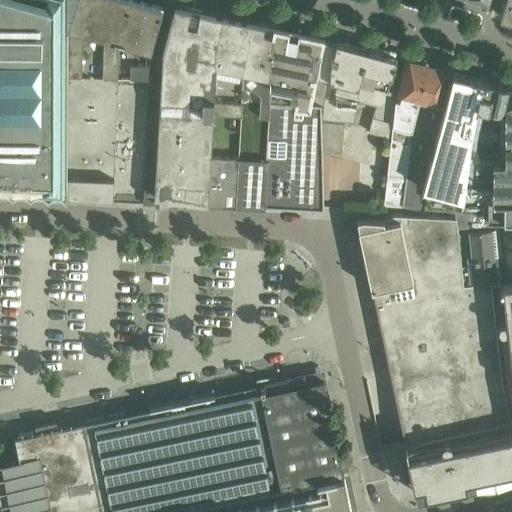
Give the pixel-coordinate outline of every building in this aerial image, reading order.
[(0,0),(0,188),(45,190),(45,191),(70,192),(69,24),(75,0),(0,0)] [(121,37),(129,0),(75,0),(69,24),(70,192),(112,195),(113,170),(115,147),(116,125),(117,102),(118,79),(121,37)] [(129,0),(121,37),(118,79),(148,81),(149,65),(150,47),(162,3),(149,0),(129,0)] [(511,0),(503,0),(499,15),(511,18),(511,0)] [(224,17),(174,7),(163,49),(154,197),(208,200),(210,151),(212,110),(215,62),(224,17)] [(208,200),(235,202),(244,43),(248,22),(224,17),(215,62),(212,110),(210,151),(208,200)] [(244,43),(235,202),(263,203),(269,100),(270,74),(273,27),(248,22),(244,43)] [(263,203),(324,207),(322,149),(323,150),(321,101),(310,99),(313,89),(315,78),(323,37),(273,27),(270,74),(269,100),(263,203)] [(336,39),(323,37),(315,78),(313,89),(310,99),(321,101),(323,150),(329,150),(329,154),(340,156),(343,120),(353,120),(354,98),(360,100),(358,84),(365,55),(367,47),(342,41),(336,39)] [(367,47),(365,55),(358,84),(361,98),(360,100),(375,104),(368,131),(390,137),(395,98),(393,97),(391,94),(393,89),(387,88),(396,55),(367,47)] [(383,201),(403,203),(407,166),(411,129),(419,100),(426,70),(428,63),(406,58),(397,93),(395,92),(395,98),(390,137),(383,201)] [(450,68),(428,63),(426,70),(419,100),(411,129),(407,166),(403,203),(418,206),(422,188),(423,184),(434,143),(445,104),(441,103),(450,68)] [(434,143),(423,184),(428,185),(425,206),(461,208),(463,195),(476,101),(476,99),(480,83),(481,76),(453,69),(448,89),(445,104),(434,143)] [(511,83),(481,76),(480,83),(476,101),(463,195),(503,196),(504,198),(511,198),(511,83)] [(118,79),(117,102),(147,104),(148,81),(118,79)] [(117,102),(116,125),(146,127),(147,104),(117,102)] [(116,125),(115,147),(145,149),(146,127),(116,125)] [(115,147),(113,170),(143,172),(145,149),(115,147)] [(113,170),(112,195),(142,196),(143,172),(113,170)] [(511,198),(504,198),(503,196),(463,195),(461,208),(460,215),(465,215),(464,227),(485,225),(486,217),(509,218),(510,226),(511,225),(511,198)] [(376,214),(356,218),(371,288),(373,288),(406,442),(405,443),(413,484),(415,493),(511,472),(511,278),(462,284),(460,265),(455,217),(424,214),(392,212),(376,214)] [(468,230),(471,255),(466,255),(467,264),(460,265),(462,284),(511,278),(511,225),(510,226),(468,230)] [(351,511),(344,474),(323,377),(295,383),(294,376),(13,435),(18,458),(1,461),(11,511),(351,511)]
